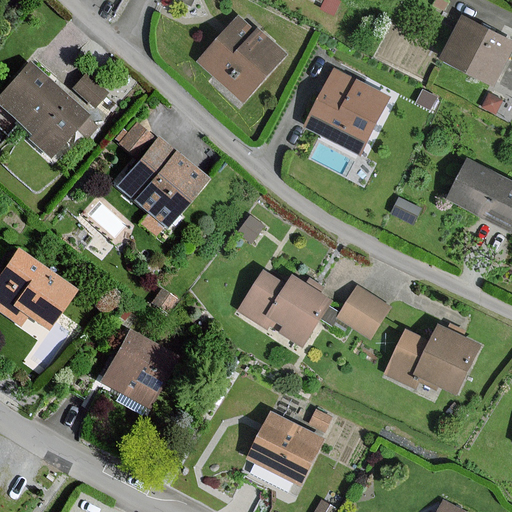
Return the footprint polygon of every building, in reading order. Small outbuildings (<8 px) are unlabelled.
[(240,16),(200,62),(244,101),(284,55),(240,16)] [(511,42),(464,19),(444,59),(493,84),(511,45),(511,42)] [(36,65),(1,105),(59,157),(95,116),(36,65)] [(100,100),(107,82),(79,71),(72,89),(100,100)] [(335,71),(308,125),(360,151),(387,97),(335,71)] [(141,118),(117,133),(126,148),(150,133),(141,118)] [(162,140),(121,187),(169,228),(210,181),(162,140)] [(511,181),(470,159),(450,197),(511,229),(511,181)] [(21,254),(0,285),(0,304),(48,337),(78,293),(21,254)] [(293,283),(271,269),(242,314),(271,332),(275,325),(309,346),(337,301),(297,276),(293,283)] [(393,310),(361,291),(343,319),(375,339),(393,310)] [(436,344),(430,341),(409,331),(389,374),(437,396),(442,386),(464,396),(486,346),(444,326),(436,344)] [(134,335),(107,387),(153,411),(180,360),(134,335)] [(276,415),(253,463),(306,488),(329,440),(276,415)] [(444,502),(438,511),(456,511),(458,509),(444,502)]
